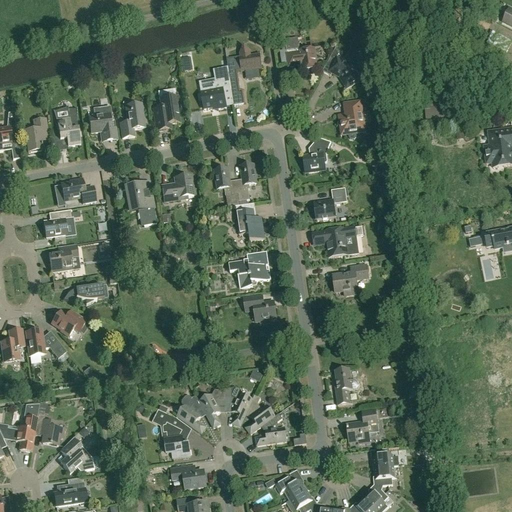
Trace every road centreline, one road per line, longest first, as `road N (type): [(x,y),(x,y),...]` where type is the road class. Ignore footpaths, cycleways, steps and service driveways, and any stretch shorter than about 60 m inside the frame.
road 1 (residential): [(231,511),(228,468),(322,453),(276,135)]
road 2 (residential): [(276,135),(3,182)]
